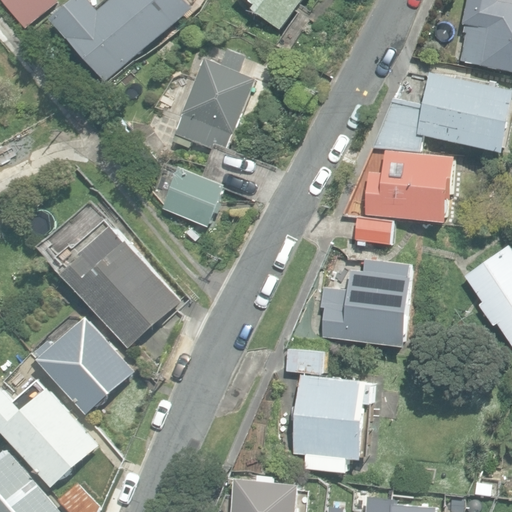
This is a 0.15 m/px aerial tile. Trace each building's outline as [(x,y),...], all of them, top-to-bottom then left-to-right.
[(6,0),(28,28),(61,2),(59,0),(6,0)] [(79,0),(56,20),(108,82),(196,8),(189,0),(115,0),(102,11),(92,0),(79,0)] [(254,0),(287,26),(306,0),(254,0)] [(470,61),(511,69),(511,0),(466,0),(462,22),(477,25),(470,61)] [(196,139),(227,153),(259,80),(242,73),(249,56),(232,49),(225,65),(210,58),(175,139),(193,147),(196,139)] [(427,134),(509,151),(511,136),(511,87),(434,72),(426,109),(394,103),(373,146),(389,148),(422,151),(427,134)] [(369,213),(451,220),(453,196),(458,196),(461,155),(422,151),(389,148),(387,171),(372,170),(369,213)] [(167,208),(211,226),(229,182),(185,164),(167,208)] [(358,238),(393,242),(396,221),(360,217),(358,238)] [(66,273),(132,348),(185,301),(131,239),(130,241),(116,225),(84,252),(87,255),(66,273)] [(501,323),(511,338),(511,244),(468,275),(486,301),(482,304),(497,325),(501,323)] [(325,337),(409,343),(415,263),(367,259),(366,269),(355,268),(353,289),(325,287),(323,312),(327,313),(325,337)] [(42,358),(89,413),(139,371),(92,315),(58,344),(54,340),(41,351),(45,356),(42,358)] [(289,370),(325,373),(326,352),(291,349),(289,370)] [(308,468),(351,472),(352,458),(366,459),(366,455),(371,456),(378,379),(303,373),(299,426),(297,429),(296,431),(296,434),(296,437),(298,440),(297,451),(309,452),(308,468)] [(0,388),(0,422),(54,485),(103,443),(55,388),(28,411),(5,384),(0,388)] [(0,465),(0,511),(65,511),(17,451),(15,453),(12,449),(1,458),(4,462),(0,465)] [(302,511),(305,483),(278,481),(279,474),(261,473),(260,480),(238,478),(235,511),(302,511)] [(477,494),(494,495),(495,481),(478,480),(477,494)] [(64,498),(75,511),(101,511),(104,507),(83,482),(64,498)] [(437,511),(438,504),(395,502),(396,494),(372,493),(371,511),(437,511)]
